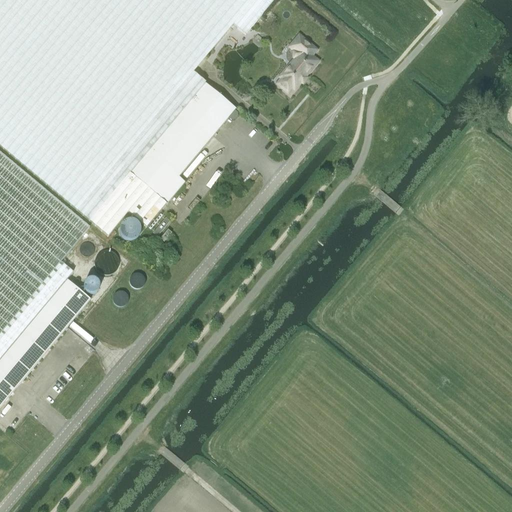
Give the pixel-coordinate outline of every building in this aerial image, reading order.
[(130,180),(209,88),(204,84),(205,83),(193,73),(233,25),(245,36),(274,0),(0,0),(0,147),(107,237),(128,213),(146,229),(164,208),(130,180)] [(315,64),(316,63),(315,62),(314,61),(312,58),(310,58),(309,57),(315,50),(309,46),(309,44),(306,42),(305,42),(299,37),(289,48),(299,57),(293,64),(292,63),(285,72),(283,72),(281,74),(281,76),(280,77),(282,79),(278,84),(280,87),(281,88),(283,90),(285,90),(287,93),(292,87),(294,89),(306,74),(308,74),(310,71),(310,70),(311,68),(313,68),(315,66),(315,64)] [(235,110),(209,88),(130,180),(164,208),(166,205),(184,183),(178,178),(228,119),(231,122),(234,121),(237,118),(237,114),(234,112),(235,110)] [(0,358),(66,281),(72,273),(60,263),(89,228),(83,223),(0,154),(0,358)] [(144,230),(129,217),(118,231),(132,243),(144,230)] [(157,238),(169,222),(165,218),(152,234),(157,238)] [(166,230),(159,239),(162,242),(170,233),(166,230)] [(0,408),(90,301),(66,281),(0,358),(0,408)]
